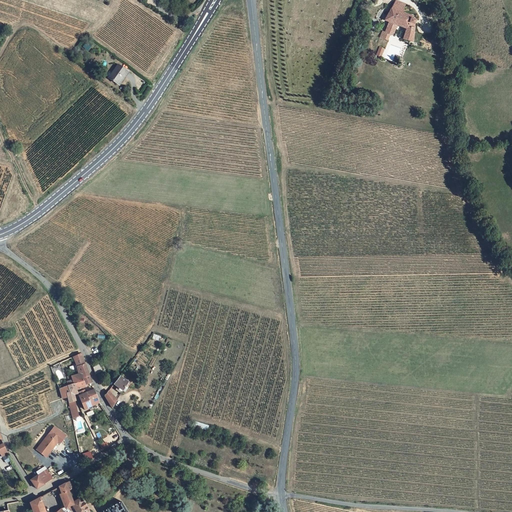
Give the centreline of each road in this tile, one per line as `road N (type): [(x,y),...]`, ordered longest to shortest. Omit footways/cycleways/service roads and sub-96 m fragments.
road 1 (tertiary): [(251,0),(295,348),(281,496)]
road 2 (primary): [(196,31),(106,153),(41,212),(0,234)]
road 3 (residential): [(0,245),(52,291),(127,437)]
road 4 (track): [(447,79),(453,151),(468,201),(511,281)]
road 5 (unclassified): [(281,496),(451,511)]
road 6 (unclassified): [(127,437),(162,458),(281,496)]
